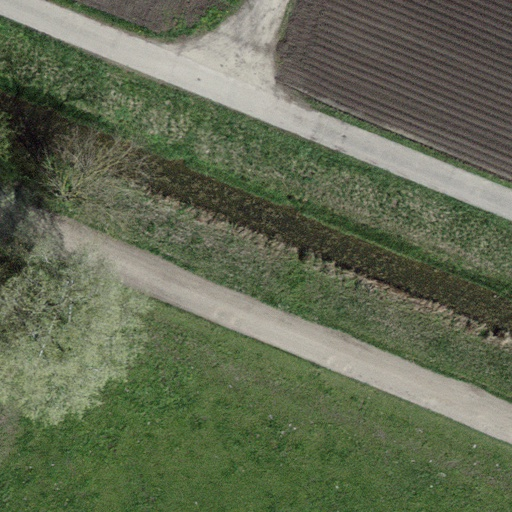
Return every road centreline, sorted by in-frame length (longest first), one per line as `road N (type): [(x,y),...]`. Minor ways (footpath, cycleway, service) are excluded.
road 1 (track): [(0,3),(511,211)]
road 2 (track): [(0,221),(511,428)]
